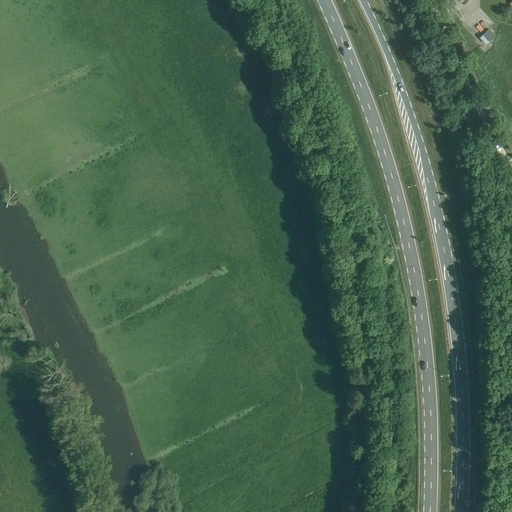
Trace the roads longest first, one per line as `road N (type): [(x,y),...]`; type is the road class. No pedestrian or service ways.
road 1 (primary): [(463,511),(464,406),(448,267),(414,126),(359,0)]
road 2 (primary): [(325,0),(405,226),(429,372),(429,511)]
road 3 (track): [(431,0),(495,139),(511,158)]
